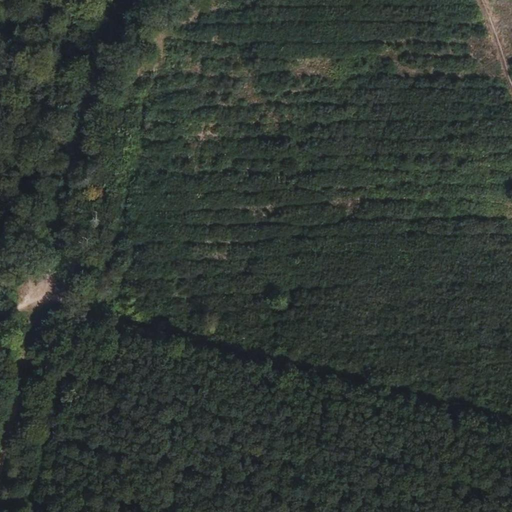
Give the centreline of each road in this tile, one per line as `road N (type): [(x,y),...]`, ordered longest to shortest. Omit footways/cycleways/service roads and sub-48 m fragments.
road 1 (unknown): [(40,299),(511,421)]
road 2 (unknown): [(108,0),(0,466)]
road 3 (track): [(511,117),(461,0)]
